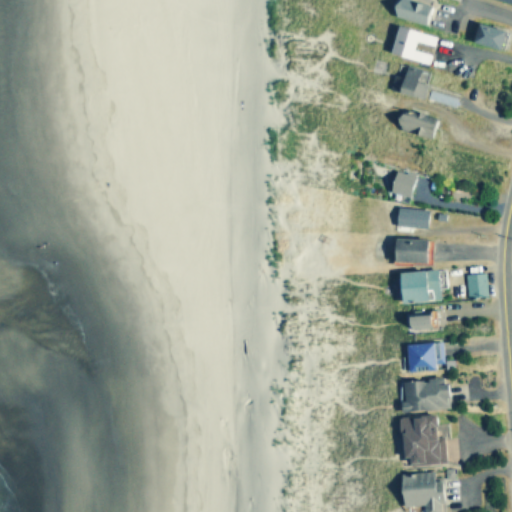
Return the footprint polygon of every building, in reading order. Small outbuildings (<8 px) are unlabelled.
[(386,0),(382,11),(415,23),(422,4),(411,0),(386,0)] [(467,41),(495,46),(499,26),(471,21),(467,41)] [(380,50),(423,61),(425,52),(405,47),(407,38),(428,43),(431,34),(387,23),(380,50)] [(416,96),(420,82),(408,79),(412,67),(397,62),(389,89),(416,96)] [(388,128),(423,134),(427,114),(410,110),(410,113),(391,109),(388,128)] [(383,189),(402,195),(409,173),(390,167),(383,189)] [(390,224),(421,225),(422,206),(391,205),(390,224)] [(419,260),(419,236),(387,235),(386,259),(419,260)] [(393,298),(433,298),(433,268),(393,269),(393,298)] [(461,273),(464,296),(484,294),(481,271),(461,273)] [(401,312),(402,327),(424,326),(423,311),(401,312)] [(439,361),(439,340),(400,341),(401,368),(429,367),(429,361),(439,361)] [(395,408),(441,406),(440,375),(422,376),(422,378),(397,379),(398,398),(394,399),(395,408)] [(441,460),(440,435),(431,435),(430,413),(394,415),(396,462),(441,460)] [(393,471),(395,504),(418,503),(418,511),(433,511),(433,502),(436,502),(435,478),(428,479),(428,470),(393,471)]
